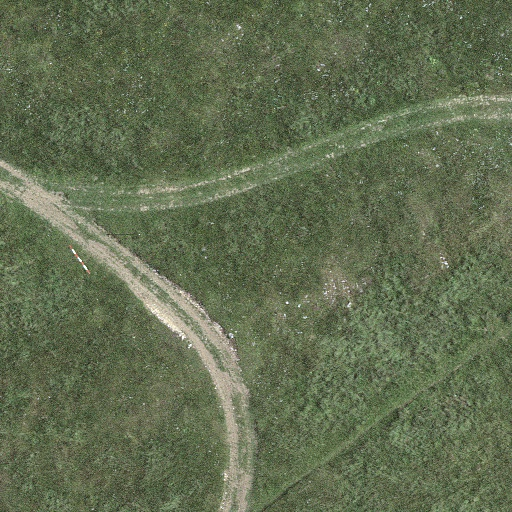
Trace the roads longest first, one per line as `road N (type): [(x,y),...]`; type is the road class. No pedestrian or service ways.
road 1 (track): [(0,178),(129,196),(269,164),(420,111),(511,114)]
road 2 (track): [(0,178),(145,282),(202,338),(232,402),(240,486),(231,511)]
